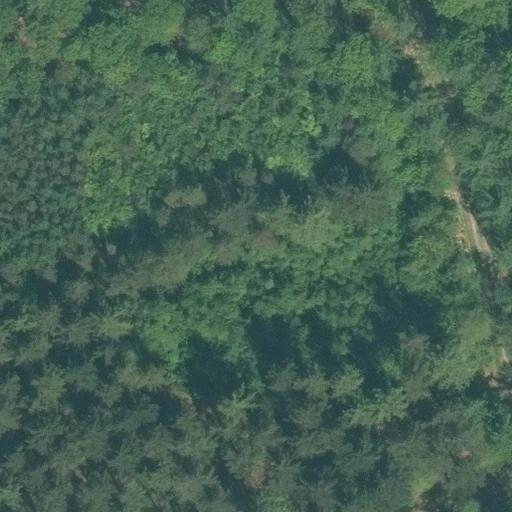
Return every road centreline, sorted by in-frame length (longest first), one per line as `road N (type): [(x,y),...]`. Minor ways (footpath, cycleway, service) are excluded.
road 1 (track): [(511,314),(437,0)]
road 2 (track): [(0,35),(195,0)]
